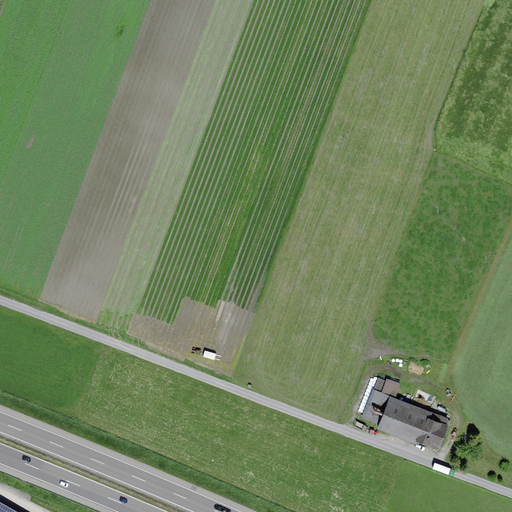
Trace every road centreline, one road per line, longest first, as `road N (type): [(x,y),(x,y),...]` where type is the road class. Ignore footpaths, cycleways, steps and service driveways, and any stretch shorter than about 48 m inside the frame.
road 1 (unclassified): [(511,488),(0,296)]
road 2 (motorway): [(216,511),(0,421)]
road 3 (motorway): [(0,453),(141,511)]
